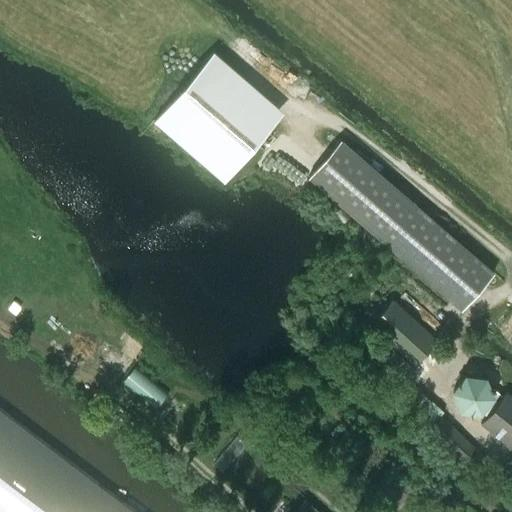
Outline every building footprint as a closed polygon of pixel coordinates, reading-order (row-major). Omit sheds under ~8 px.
[(213,50),(153,120),(222,180),(282,110),(213,50)] [(308,177),(377,238),(460,310),(463,308),(494,272),(417,205),(340,138),(308,177)] [(436,341),(395,303),(373,326),(414,365),(436,341)] [(387,344),(371,361),(376,366),(373,369),(397,391),(416,371),(387,344)] [(486,377),(464,374),(452,390),(459,410),(481,413),(493,396),(486,377)] [(511,396),(505,391),(480,422),(511,447),(511,396)] [(416,417),(476,473),(489,460),(441,415),(443,412),(431,400),(416,417)] [(0,511),(134,511),(0,410),(0,511)] [(237,436),(213,463),(222,471),(246,444),(237,436)] [(378,492),(381,495),(367,511),(390,511),(394,508),(412,490),(395,474),(378,492)] [(319,511),(304,498),(291,511),(319,511)]
